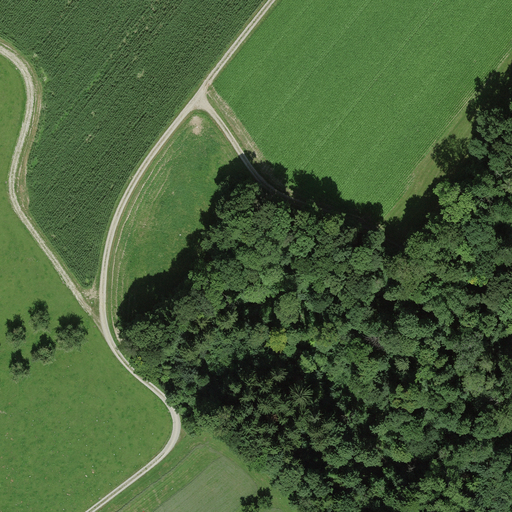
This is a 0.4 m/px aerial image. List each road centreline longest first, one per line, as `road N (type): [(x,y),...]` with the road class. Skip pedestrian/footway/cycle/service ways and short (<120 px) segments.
road 1 (track): [(511,257),(472,278),(446,276),(286,199),(199,98),(168,131),(117,222),(106,273),(109,336),(166,395),(177,436),(87,511)]
road 2 (track): [(0,49),(25,70),(30,87),(14,201),(109,336)]
road 3 (track): [(199,98),(275,0)]
